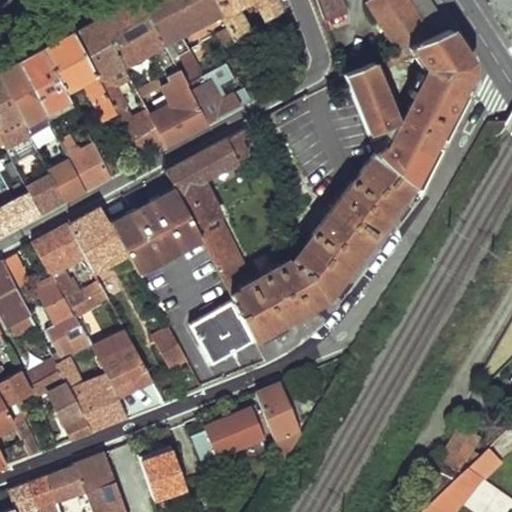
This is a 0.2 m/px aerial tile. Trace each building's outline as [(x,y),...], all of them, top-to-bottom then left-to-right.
[(128,0),(119,5),(99,16),(124,62),(125,63),(155,48),(172,79),(182,74),(140,0),(128,0)] [(140,0),(182,74),(186,81),(203,73),(181,34),(216,15),(229,37),(233,35),(213,0),(140,0)] [(213,0),(233,35),(237,41),(245,37),(241,30),(248,27),(237,6),(246,0),(255,0),(265,16),(280,8),(277,0),(213,0)] [(317,0),(324,16),(344,9),(340,0),(317,0)] [(430,0),(367,0),(396,48),(448,28),(430,0)] [(85,24),(72,31),(119,119),(140,156),(156,148),(168,141),(153,115),(149,107),(134,114),(110,69),(124,62),(99,16),(85,24)] [(396,48),(374,58),(379,66),(408,54),(406,52),(417,48),(428,65),(399,121),(384,151),(373,155),(391,170),(411,182),(469,72),(470,62),(456,39),(448,28),(396,48)] [(56,39),(41,48),(65,90),(84,79),(109,125),(119,119),(72,31),(56,39)] [(18,60),(16,61),(44,111),(69,97),(65,90),(41,48),(39,49),(26,56),(29,62),(22,66),(18,60)] [(29,62),(26,56),(22,58),(18,60),(22,66),(29,62)] [(8,65),(0,69),(0,78),(30,135),(37,131),(54,164),(48,167),(65,200),(76,194),(87,188),(57,136),(44,111),(16,61),(8,65)] [(343,70),(344,73),(365,132),(399,121),(366,61),(343,70)] [(203,73),(186,81),(207,120),(241,103),(252,96),(247,86),(237,91),(235,88),(221,96),(210,74),(205,77),(203,73)] [(172,79),(164,83),(176,103),(153,115),(168,141),(189,130),(207,120),(186,81),(182,74),(172,79)] [(30,135),(0,78),(0,134),(4,142),(7,147),(30,135)] [(150,84),(139,90),(145,100),(156,95),(150,84)] [(242,128),(166,168),(175,185),(200,234),(220,273),(239,264),(213,212),(217,211),(198,174),(244,150),(238,138),(245,135),(242,128)] [(66,132),(57,136),(87,188),(98,182),(112,175),(104,161),(94,142),(77,151),(66,132)] [(373,155),(371,149),(357,167),(398,199),(411,182),(391,170),(373,155)] [(112,156),(104,161),(112,175),(120,171),(112,156)] [(48,167),(24,180),(41,212),(53,206),(65,200),(48,167)] [(289,258),(228,291),(231,295),(251,335),(286,317),(281,306),(298,298),(303,308),(327,295),(356,256),(350,252),(365,232),(371,236),(398,199),(357,167),(289,258)] [(175,185),(109,221),(125,250),(136,269),(200,234),(175,185)] [(83,212),(65,222),(83,254),(91,269),(125,250),(109,221),(99,203),(83,212)] [(68,277),(62,265),(83,254),(65,222),(31,240),(51,277),(66,306),(93,291),(89,284),(78,290),(71,276),(68,277)] [(350,252),(356,256),(371,236),(365,232),(350,252)] [(14,249),(1,256),(15,284),(24,279),(21,276),(26,274),(14,249)] [(1,256),(0,256),(0,308),(6,321),(28,310),(15,284),(1,256)] [(51,277),(35,285),(50,316),(54,322),(45,327),(57,350),(51,354),(55,361),(65,356),(86,345),(70,315),(66,306),(51,277)] [(101,287),(97,280),(89,284),(93,291),(101,287)] [(93,291),(66,306),(70,315),(106,297),(101,287),(93,291)] [(231,295),(186,319),(208,358),(251,335),(231,295)] [(281,306),(286,317),(303,308),(298,298),(281,306)] [(50,316),(42,321),(45,327),(54,322),(50,316)] [(511,319),(502,337),(511,342),(511,319)] [(199,384),(165,324),(150,332),(182,391),(199,384)] [(148,374),(130,340),(93,359),(100,371),(106,383),(111,393),(121,388),(148,374)] [(50,353),(20,368),(27,382),(57,366),(55,361),(51,354),(50,353)] [(65,356),(55,361),(57,366),(88,428),(123,415),(111,393),(106,383),(100,371),(79,381),(65,356)] [(25,411),(16,395),(29,387),(27,382),(20,368),(18,365),(0,374),(0,398),(10,418),(28,452),(37,448),(19,414),(25,411)] [(57,366),(27,382),(29,387),(31,391),(43,385),(69,436),(88,428),(57,366)] [(311,369),(295,375),(295,378),(289,380),(292,387),(298,384),(303,399),(319,393),(320,392),(311,369)] [(280,381),(254,391),(283,458),(299,429),(280,381)] [(10,418),(0,398),(0,423),(3,422),(10,418)] [(247,404),(201,422),(203,427),(214,456),(261,437),(254,420),(258,419),(256,414),(252,415),(247,404)] [(200,461),(214,456),(203,427),(189,432),(200,461)] [(439,458),(433,456),(406,505),(406,511),(418,511),(443,488),(463,470),(457,467),(473,437),(456,427),(439,458)] [(169,445),(165,435),(134,446),(138,457),(169,445)] [(115,445),(103,450),(105,459),(118,454),(115,445)] [(169,445),(138,457),(151,497),(182,484),(169,445)] [(501,458),(489,445),(468,465),(483,476),(501,458)] [(123,511),(105,459),(103,450),(44,473),(53,500),(84,488),(92,511),(123,511)] [(463,470),(443,488),(462,502),(483,476),(468,465),(463,470)] [(44,473),(24,481),(33,506),(38,504),(40,511),(57,511),(53,500),(44,473)] [(24,481),(6,488),(13,508),(14,511),(29,511),(28,508),(33,506),(24,481)] [(453,511),(462,502),(443,488),(418,511),(453,511)]
